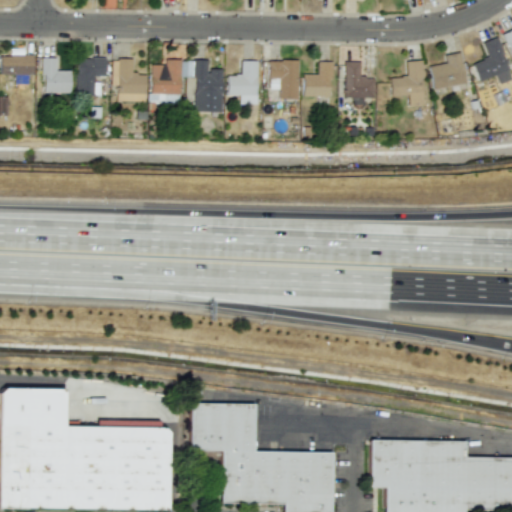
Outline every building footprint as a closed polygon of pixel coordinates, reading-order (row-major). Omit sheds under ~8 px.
[(511,28),(501,33),(511,59),(511,28)] [(496,84),(509,80),(495,36),(480,42),(485,58),(470,63),(476,80),(493,75),(496,84)] [(442,55),(444,62),(426,66),(430,88),(463,82),(457,52),(442,55)] [(0,73),(12,74),(12,83),(24,83),(24,76),(30,76),(31,55),(0,54),(0,73)] [(68,70),(53,70),(53,57),(40,57),(40,92),(67,93),(68,70)] [(74,57),(73,94),(91,95),(92,75),(102,75),(103,58),(74,57)] [(144,73),(130,73),(130,59),(109,59),(109,85),(114,85),(114,101),(144,101),(144,73)] [(219,111),(220,69),(205,69),(205,60),(163,60),(163,64),(149,64),(149,93),(178,93),(178,77),(193,77),(192,111),(219,111)] [(225,94),(254,94),(254,60),(239,60),(238,75),(225,75),(225,94)] [(295,98),(295,60),(266,60),(266,89),(276,89),(276,98),(295,98)] [(388,96),(405,95),(406,105),(421,105),(419,60),(404,61),(404,76),(387,77),(388,96)] [(301,96),(329,96),(328,61),(315,61),(315,73),(301,73),(301,96)] [(371,97),(371,77),(357,76),(358,62),(342,61),(342,97),(371,97)] [(178,94),(146,93),(146,102),(177,103),(178,94)] [(0,509),(168,508),(167,430),(67,430),(66,388),(0,388),(0,509)] [(326,511),(328,452),(250,451),(250,404),(187,403),(187,450),(218,450),(217,503),(280,504),(279,511),(326,511)] [(511,457),(460,457),(460,441),(367,440),(366,487),(381,487),(381,511),(459,511),(460,509),(511,509),(511,457)]
